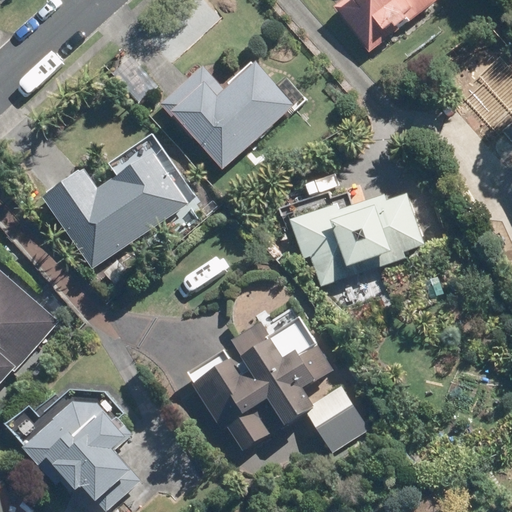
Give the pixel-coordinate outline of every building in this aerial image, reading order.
[(353,0),(342,8),(375,52),(441,0),(353,0)] [(210,65),(169,102),(192,133),(197,139),(203,133),(233,167),(306,104),(270,62),(235,93),(210,65)] [(101,167),(56,198),(101,266),(199,201),(167,152),(113,187),(101,167)] [(297,222),(319,290),(361,277),(412,261),(409,254),(434,246),(418,197),(396,203),(395,199),(347,213),(345,207),(297,222)] [(0,395),(25,368),(24,367),(63,324),(5,272),(0,277),(0,395)] [(325,383),(323,380),(340,368),(324,343),(308,318),(301,323),(291,310),(194,375),(229,428),(234,424),(251,451),(298,419),(301,424),(315,415),(340,451),(371,430),(344,389),(320,403),(313,390),(325,383)] [(86,400),(36,447),(69,482),(72,478),(84,491),(93,482),(96,485),(100,481),(116,498),(148,467),(130,448),(145,433),(124,410),(120,413),(109,401),(86,400)] [(0,511),(12,511),(7,481),(0,482),(0,511)]
